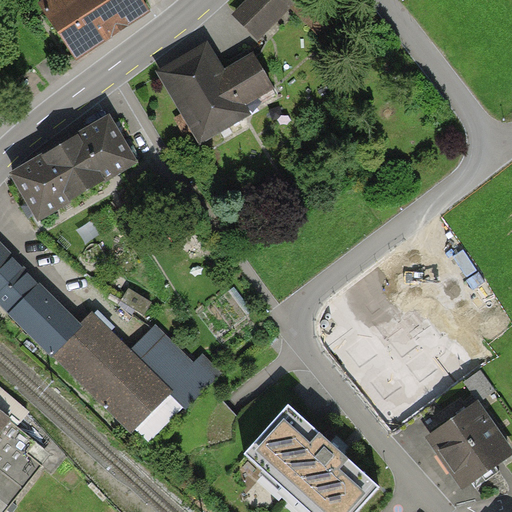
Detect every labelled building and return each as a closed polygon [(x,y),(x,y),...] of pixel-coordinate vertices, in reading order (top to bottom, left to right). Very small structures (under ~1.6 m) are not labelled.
[(147,11),(140,0),(61,0),(62,0),(44,12),(75,58),(147,11)] [(297,3),(294,0),(249,0),(235,14),(261,39),(297,3)] [(223,77),(206,49),(163,74),(202,141),(246,115),(241,106),(271,88),(254,59),(223,77)] [(109,120),(14,175),(39,219),(134,163),(118,136),(128,130),(123,121),(113,127),(109,120)] [(167,205),(148,173),(128,185),(147,217),(167,205)] [(79,329),(0,250),(0,296),(134,430),(171,393),(186,408),(219,375),(203,359),(194,368),(155,329),(131,353),(93,315),(79,329)] [(468,379),(479,400),(493,392),(482,371),(468,379)] [(0,511),(5,511),(43,466),(27,454),(37,442),(17,427),(28,413),(0,389),(0,511)] [(375,511),(393,491),(290,405),(246,458),(309,511),(375,511)] [(511,456),(511,447),(483,405),(434,439),(467,487),(511,456)]
